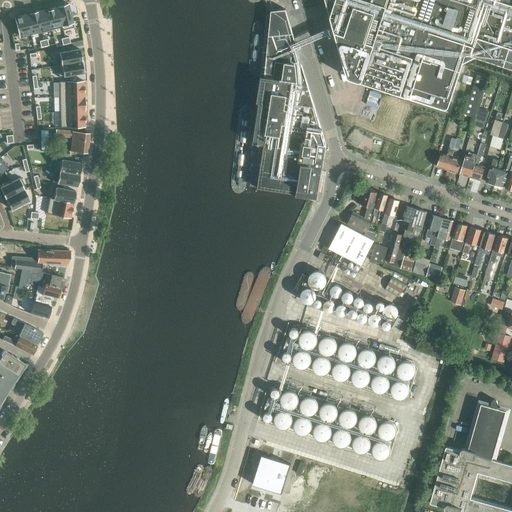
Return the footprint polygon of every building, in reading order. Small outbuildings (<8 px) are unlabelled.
[(511,0),(325,0),(326,2),(326,3),(334,30),(347,78),(385,90),(446,110),(459,71),(465,54),(475,57),(511,69),(511,0)] [(66,4),(56,6),(61,25),(62,30),(74,27),(68,3),(66,4)] [(53,7),(47,9),(51,28),(53,27),(61,25),(56,6),(53,7)] [(47,9),(37,11),(42,30),(51,28),(47,9)] [(326,146),(312,98),(286,10),(271,11),(257,102),(259,102),(253,143),(256,143),(251,182),(259,183),(261,185),(280,191),(296,194),(296,195),(318,198),(326,146)] [(30,13),(25,14),(30,34),(42,30),(37,11),(36,11),(30,13)] [(25,14),(15,17),(19,37),(30,34),(25,14)] [(59,64),(56,65),(81,61),(80,52),(79,49),(57,53),(59,64)] [(81,61),(56,65),(58,77),(83,72),(81,61)] [(475,78),(471,76),(468,76),(471,68),(466,66),(463,74),(461,82),(460,84),(468,86),(472,87),(475,78)] [(484,77),(485,75),(477,72),(477,75),(476,75),(464,114),(476,117),(488,79),(484,77)] [(83,81),(59,81),(59,97),(84,96),(83,81)] [(484,94),(493,97),(495,89),(487,86),(484,94)] [(84,96),(59,97),(59,98),(59,99),(60,111),(60,112),(84,111),(84,110),(84,97),(84,96)] [(84,111),(60,112),(60,127),(85,127),(84,111)] [(356,115),(350,138),(369,144),(376,121),(356,115)] [(485,121),(476,119),(474,125),(483,128),(485,121)] [(490,135),(498,138),(503,122),(495,120),(490,135)] [(508,124),(503,122),(498,138),(503,139),(508,124)] [(388,150),(395,129),(380,124),(373,146),(388,150)] [(413,141),(415,133),(404,129),(401,137),(413,141)] [(56,130),(56,136),(72,137),(70,151),(85,153),(86,153),(88,152),(90,133),(89,133),(72,131),(56,130)] [(474,146),(475,147),(480,148),(481,143),(483,134),(478,132),(474,146)] [(395,137),(391,153),(415,159),(419,142),(395,137)] [(452,138),(449,147),(447,151),(448,151),(447,155),(441,153),(437,166),(447,170),(457,139),(456,139),(452,138)] [(457,138),(456,139),(457,139),(447,170),(457,173),(461,159),(456,158),(461,139),(457,138)] [(481,156),(485,144),(481,143),(480,148),(478,154),(470,177),(480,180),(485,167),(478,165),(481,156)] [(420,148),(416,159),(433,164),(437,153),(420,148)] [(466,153),(464,161),(460,174),(470,177),(478,154),(470,152),(469,154),(466,153)] [(499,169),(494,184),(503,187),(511,157),(511,156),(508,155),(503,170),(499,169)] [(56,158),(54,170),(79,174),(81,162),(56,158)] [(498,159),(493,158),(486,182),(494,184),(499,169),(495,168),(498,159)] [(54,170),(52,181),(77,186),(79,175),(79,174),(54,170)] [(21,177),(0,188),(6,198),(26,188),(21,177)] [(49,197),(49,198),(73,203),(75,191),(55,187),(53,198),(49,197)] [(353,212),(347,224),(365,232),(366,230),(370,223),(374,210),(371,209),(372,207),(372,208),(377,192),(372,190),(372,189),(367,187),(366,189),(365,188),(365,189),(359,188),(357,195),(363,197),(362,198),(361,197),(360,202),(361,203),(360,204),(368,206),(364,217),(353,212)] [(26,188),(6,198),(11,209),(31,199),(26,188)] [(377,225),(381,209),(384,210),(388,195),(380,193),(373,215),(371,223),(377,225)] [(49,198),(46,213),(70,218),(73,203),(49,198)] [(385,229),(387,225),(390,214),(395,216),(399,201),(390,198),(385,213),(382,223),(381,228),(385,229)] [(401,220),(408,221),(404,235),(408,236),(417,208),(406,205),(401,220)] [(407,240),(411,242),(415,230),(420,232),(422,230),(427,211),(417,208),(408,236),(407,240)] [(431,244),(434,245),(436,240),(443,217),(432,214),(427,228),(428,229),(426,237),(432,239),(431,244)] [(436,240),(440,241),(442,233),(449,235),(453,220),(443,217),(436,240)] [(329,248),(361,264),(374,239),(376,240),(378,234),(366,230),(365,232),(364,235),(341,223),(329,248)] [(450,247),(456,250),(461,251),(464,241),(462,241),(467,225),(457,223),(453,238),(450,247)] [(471,227),(465,246),(463,252),(468,254),(470,248),(471,243),(478,245),(483,230),(471,227)] [(479,264),(482,256),(483,257),(484,253),(489,254),(495,234),(484,231),(475,263),(479,264)] [(393,233),(389,247),(385,263),(399,268),(405,250),(398,248),(402,235),(393,233)] [(485,274),(491,276),(495,263),(497,255),(503,257),(508,238),(498,235),(489,261),(485,274)] [(371,259),(384,263),(385,263),(389,247),(375,243),(374,247),(371,259)] [(68,264),(69,251),(38,249),(38,259),(35,259),(35,257),(34,256),(28,256),(29,261),(15,260),(15,267),(29,270),(41,272),(42,263),(46,263),(46,265),(49,265),(49,263),(68,264)] [(406,257),(403,269),(411,271),(414,259),(406,257)] [(412,272),(420,274),(423,264),(415,262),(412,272)] [(368,274),(378,279),(383,269),(373,263),(368,274)] [(425,276),(437,280),(441,267),(429,263),(425,276)] [(41,272),(29,270),(27,278),(42,282),(40,287),(43,287),(42,294),(58,298),(58,296),(59,295),(59,293),(59,291),(60,287),(62,287),(64,278),(41,272)] [(310,274),(308,278),(308,282),(310,285),(314,288),(318,289),(322,288),(325,285),(327,281),(326,277),(325,274),(321,271),(317,270),(313,271),(310,274)] [(0,298),(3,299),(5,292),(7,292),(9,284),(8,284),(9,283),(11,274),(0,271),(0,298)] [(457,274),(454,283),(466,287),(469,277),(457,274)] [(399,298),(407,284),(392,276),(385,290),(399,298)] [(330,288),(330,291),(331,293),(333,295),(336,296),(339,296),(342,293),(342,289),(341,286),(338,284),(335,284),(332,285),(330,288)] [(301,292),(301,296),(303,300),(307,302),(311,302),(314,299),(316,295),(315,291),(312,288),(308,287),(304,288),(301,292)] [(461,305),(465,290),(455,287),(450,301),(461,305)] [(343,294),(342,297),(343,299),(346,301),(349,302),(351,301),(353,298),(354,295),(353,293),(350,291),(347,290),(345,291),(343,294)] [(354,300),(354,302),(356,304),(358,305),(360,305),(362,304),(363,302),(363,300),(363,298),(361,296),(359,296),(357,296),(355,298),(354,300)] [(313,302),(313,304),(315,306),(317,307),(319,307),(321,306),(322,304),(322,302),(322,300),(320,299),(318,298),(316,299),(314,300),(313,302)] [(323,303),(323,306),(324,308),(326,310),(329,311),(332,311),(335,308),(335,304),(334,302),(331,299),(328,299),(325,300),(323,303)] [(493,299),(491,304),(502,308),(504,302),(493,299)] [(376,304),(376,306),(377,308),(379,309),(381,310),(383,309),(385,307),(385,305),(384,303),(383,301),(380,300),(378,301),(377,302),(376,304)] [(33,301),(30,313),(48,318),(51,307),(33,301)] [(364,305),(364,307),(365,309),(367,310),(369,310),(371,310),(373,308),(373,306),(372,303),(371,302),(368,301),(366,302),(365,303),(364,305)] [(336,306),(336,309),(336,311),(338,313),(342,314),(344,314),(347,311),(348,308),(347,305),(344,302),(340,302),(337,303),(336,306)] [(383,308),(383,313),(385,316),(389,319),(393,318),(397,316),(398,312),(398,308),(395,304),(390,303),(386,305),(383,308)] [(349,310),(349,312),(350,314),(352,315),(354,315),(356,314),(357,313),(358,310),(357,308),(355,307),(353,306),(351,307),(349,308),(349,310)] [(358,315),(358,317),(359,319),(361,320),(364,320),(366,319),(367,318),(367,315),(366,313),(365,312),(363,311),(361,312),(359,313),(358,315)] [(511,312),(511,313),(506,311),(503,321),(509,323),(508,326),(511,327),(511,312)] [(369,317),(369,320),(370,322),(371,324),(375,325),(378,324),(380,322),(381,318),(380,315),(377,313),(374,313),(371,314),(369,317)] [(22,328),(19,334),(37,343),(43,332),(13,318),(11,323),(22,328)] [(382,324),(382,326),(383,328),(385,329),(388,329),(390,328),(391,326),(391,324),(390,322),(389,320),(387,320),(385,320),(383,322),(382,324)] [(289,332),(290,334),(291,336),(293,337),(295,337),(297,336),(298,334),(299,332),(298,330),(296,328),(294,328),(292,328),(290,330),(289,332)] [(300,333),(299,337),(299,341),(301,345),(304,348),(308,348),(312,347),(315,345),(317,341),(317,337),(315,333),(312,331),(308,330),(304,331),(300,333)] [(498,332),(492,358),(504,361),(511,336),(498,332)] [(12,344),(32,354),(37,345),(16,335),(13,340),(4,335),(2,340),(12,344)] [(320,339),(318,343),(318,347),(320,351),(323,354),(327,354),(331,353),(334,351),(336,347),(336,343),(334,339),(331,337),(327,336),(323,337),(320,339)] [(340,346),(338,349),(338,353),(340,357),(343,360),(347,361),(351,360),(354,357),(356,353),(356,349),(354,345),(351,343),(347,342),(343,343),(340,346)] [(359,352),(357,355),(358,359),(359,363),(363,366),(367,367),(371,366),(374,363),(376,359),(376,355),(374,351),(370,349),(366,348),(362,349),(359,352)] [(294,353),(293,357),(293,361),(295,365),(298,367),(302,368),(306,367),(309,364),(311,361),(311,356),(309,353),(306,350),(302,349),(298,350),(294,353)] [(0,354),(0,404),(27,362),(25,364),(3,350),(0,354)] [(282,356),(282,358),(283,360),(285,361),(288,361),(290,360),(291,358),(291,356),(291,354),(289,353),(287,352),(285,352),(283,354),(282,356)] [(378,358),(377,362),(377,366),(379,369),(382,372),(385,373),(389,372),(392,370),(395,367),(395,363),(394,359),(392,356),(388,355),(384,354),(381,356),(378,358)] [(314,359),(312,363),(312,367),(314,371),(317,373),(321,374),(325,373),(328,371),(330,367),(330,363),(328,359),(325,356),(321,356),(317,357),(314,359)] [(398,364),(397,368),(397,372),(399,376),(402,378),(406,379),(410,378),(413,375),(415,372),(415,367),(413,364),(410,361),(406,360),(402,361),(398,364)] [(333,365),(331,369),(331,373),(333,377),(337,379),(341,380),(345,379),(348,376),(350,373),(350,369),(348,365),(344,362),(340,361),(336,362),(333,365)] [(353,371),(351,375),(351,379),(353,382),(356,385),(359,386),(363,386),(367,384),(369,381),(370,377),(369,373),(367,370),(363,368),(359,368),(356,369),(353,371)] [(372,378),(370,381),(371,385),(372,389),(375,391),(379,392),(383,392),(386,390),(388,387),(389,383),(388,379),(386,376),(382,374),(379,374),(375,375),(372,378)] [(392,384),(390,388),(390,392),(392,396),(396,398),(400,399),(404,398),(407,395),(409,392),(409,387),(407,384),(403,381),(399,380),(395,381),(392,384)] [(271,392),(271,394),(272,396),(274,397),(276,397),(278,396),(279,394),(280,392),(279,390),(277,389),(275,388),(273,389),(271,390),(271,392)] [(282,394),(280,397),(280,401),(282,405),(285,408),(289,409),(293,408),(297,405),(298,401),(298,397),(296,393),(293,391),(289,390),(285,391),(282,394)] [(301,399),(299,403),(300,407),(301,411),(305,414),(309,414),(313,413),(316,411),(318,407),(318,403),(316,399),(312,397),(308,396),(304,397),(301,399)] [(493,400),(492,401),(490,406),(481,404),(473,432),(468,449),(466,449),(465,448),(463,448),(462,449),(461,450),(447,446),(446,447),(430,501),(431,503),(444,507),(446,511),(450,511),(452,509),(464,511),(511,511),(511,463),(492,458),(506,411),(496,408),(498,403),(498,402),(498,401),(497,401),(496,400),(495,400),(494,400),(493,400)] [(321,406),(319,409),(319,414),(321,417),(325,420),(329,421),(333,420),(336,417),(338,413),(338,409),(336,405),(332,403),(328,402),(324,403),(321,406)] [(341,412),(339,415),(339,420),(341,423),(344,426),(348,427),(352,426),(355,423),(357,419),(357,415),(355,411),(352,409),(348,408),(344,409),(341,412)] [(276,413),(274,417),(274,421),(276,425),(279,427),(283,428),(287,427),(291,424),(292,421),(292,417),(290,413),(287,410),(283,409),(279,410),(276,413)] [(263,415),(263,418),(265,419),(267,421),(269,421),(271,420),(272,418),(272,416),(272,414),(270,412),(268,412),(266,412),(264,413),(263,415)] [(360,419),(358,422),(358,426),(360,429),(363,432),(367,433),(371,432),(374,430),(376,427),(377,423),(376,419),(373,416),(370,415),(366,414),(362,416),(360,419)] [(295,419),(293,423),(293,427),(295,431),(299,433),(303,434),(307,433),(310,431),(312,427),(312,423),(310,419),(306,416),(302,416),(298,417),(295,419)] [(380,424),(378,428),(378,432),(380,436),(383,438),(387,439),(391,438),(395,435),(396,432),(396,428),(394,424),(391,421),(387,420),(383,421),(380,424)] [(315,425),(313,429),(313,433),(315,437),(318,439),(322,440),(326,439),(329,437),(331,433),(331,429),(329,425),(326,422),(322,422),(318,423),(315,425)] [(334,432),(333,435),(333,439),(334,442),(337,445),(341,446),(345,446),(348,444),(350,441),(351,437),(350,433),(348,430),(345,428),(341,428),(337,429),(334,432)] [(353,438),(352,441),(352,445),(354,449),(357,451),(360,452),(364,452),(367,450),(370,447),(370,443),(370,439),(367,436),(364,434),(360,434),(356,435),(353,438)] [(374,444),(372,448),(372,452),(374,456),(377,458),(381,459),(385,458),(388,455),(390,452),(390,447),(388,444),(385,441),(381,440),(377,441),(374,444)] [(252,484),(281,493),(290,464),(261,455),(252,484)]
